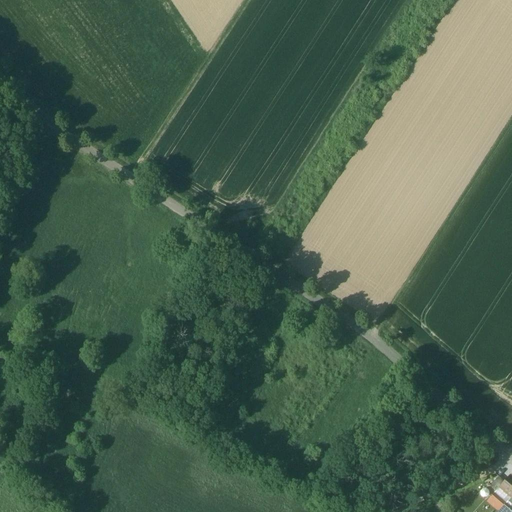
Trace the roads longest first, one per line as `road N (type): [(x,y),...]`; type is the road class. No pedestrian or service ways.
road 1 (unclassified): [(511,456),(369,340),(72,138),(0,71)]
road 2 (track): [(0,337),(350,511)]
road 3 (track): [(369,340),(511,123)]
road 4 (track): [(252,0),(133,180)]
